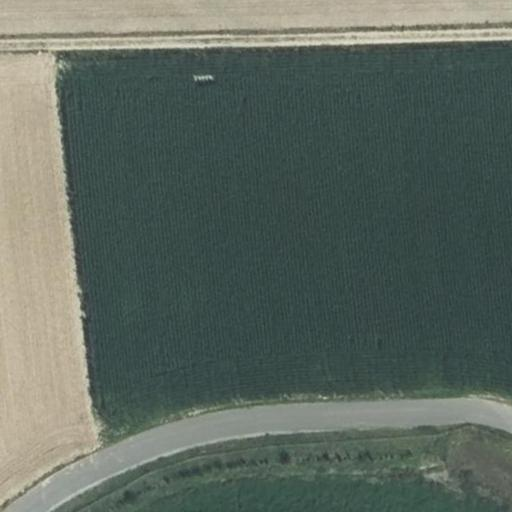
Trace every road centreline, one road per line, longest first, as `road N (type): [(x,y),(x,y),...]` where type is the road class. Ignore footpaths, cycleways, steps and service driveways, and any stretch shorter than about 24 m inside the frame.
road 1 (track): [(511,32),(0,43)]
road 2 (track): [(32,511),(106,466),(234,426),(440,413),(511,428)]
